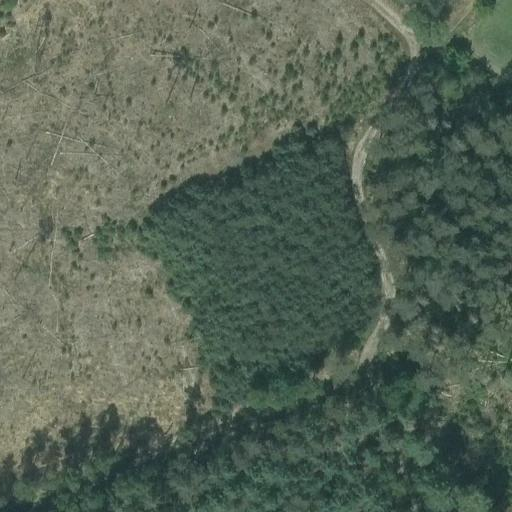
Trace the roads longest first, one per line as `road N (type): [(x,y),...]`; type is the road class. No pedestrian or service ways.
road 1 (track): [(408,511),(364,385),(349,364),(367,316),(368,266),(338,188),(347,140),(412,51)]
road 2 (track): [(0,495),(349,364)]
road 3 (track): [(412,51),(511,131)]
